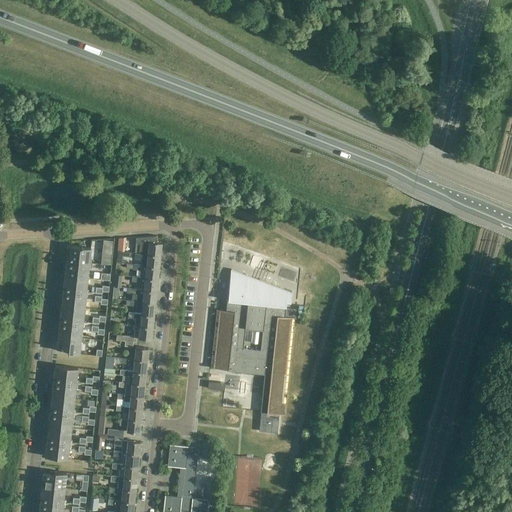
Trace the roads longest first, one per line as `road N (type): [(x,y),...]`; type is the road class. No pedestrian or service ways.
road 1 (primary): [(511,222),(0,18)]
road 2 (tertiary): [(351,511),(479,0)]
road 3 (tertiary): [(511,194),(315,110),(116,0)]
road 4 (residential): [(26,511),(57,231)]
road 5 (residential): [(156,422),(186,424),(189,413),(208,229),(177,224)]
road 6 (residential): [(156,422),(177,224)]
road 7 (residential): [(177,224),(57,231)]
